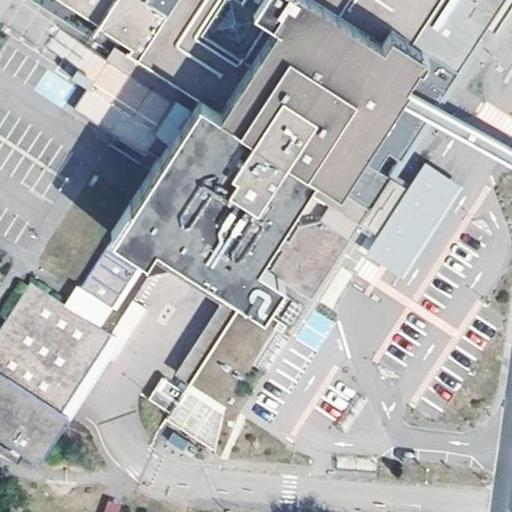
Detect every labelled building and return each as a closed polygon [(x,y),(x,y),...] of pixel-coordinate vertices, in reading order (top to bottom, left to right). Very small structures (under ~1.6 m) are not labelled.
[(59,0),(98,26),(131,47),(125,56),(169,84),(174,74),(199,91),(187,111),(167,143),(78,286),(111,308),(145,254),(154,239),(223,282),(214,297),(168,369),(189,383),(244,296),(262,307),(281,278),(255,262),(312,172),(337,189),(357,158),(401,90),(425,52),(412,43),(440,0),(59,0)] [(440,0),(412,43),(425,52),(401,90),(357,158),(380,172),(389,156),(401,163),(506,0),(440,0)] [(167,143),(187,111),(153,89),(132,121),(167,143)] [(380,172),(357,158),(337,189),(371,211),(362,224),(380,237),(419,175),(404,166),(394,181),(380,172)] [(425,165),(419,175),(380,237),(368,254),(403,277),(462,189),(425,165)] [(154,239),(145,254),(214,297),(223,282),(154,239)] [(99,328),(111,308),(78,286),(75,284),(63,303),(29,280),(0,325),(0,442),(37,466),(120,340),(99,328)] [(231,411),(189,383),(168,369),(148,400),(169,414),(178,400),(220,428),(231,411)]
